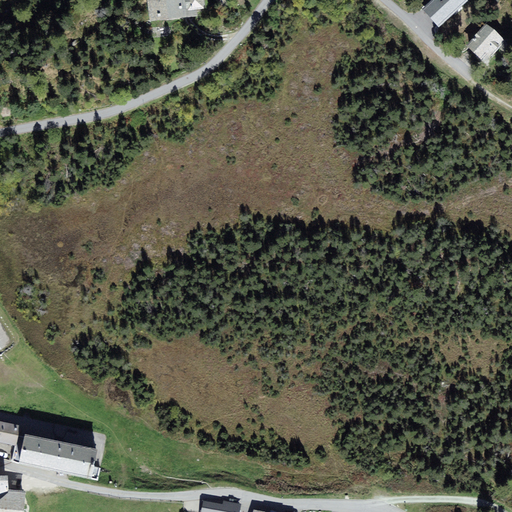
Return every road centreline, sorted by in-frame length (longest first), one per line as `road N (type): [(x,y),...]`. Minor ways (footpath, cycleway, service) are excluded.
road 1 (residential): [(377,507),(122,495),(0,461)]
road 2 (residential): [(0,133),(105,113),(200,73),(269,0)]
road 3 (residential): [(496,98),(385,0)]
